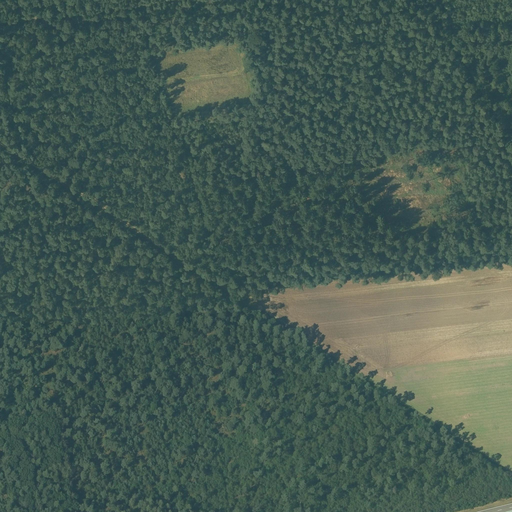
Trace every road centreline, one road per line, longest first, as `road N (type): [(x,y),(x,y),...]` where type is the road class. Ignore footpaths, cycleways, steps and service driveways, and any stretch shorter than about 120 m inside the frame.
road 1 (track): [(0,140),(238,293)]
road 2 (track): [(0,18),(176,0)]
road 3 (track): [(511,143),(453,33)]
